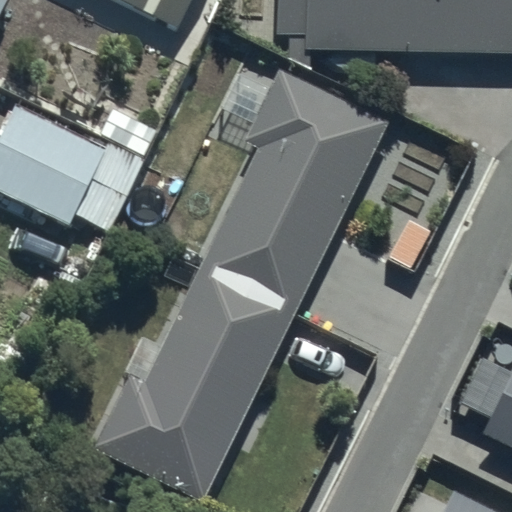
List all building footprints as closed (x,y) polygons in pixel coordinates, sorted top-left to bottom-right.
[(190,0),(108,0),(175,32),(190,0)] [(301,32),(300,47),(511,51),(511,0),(273,0),(273,31),(301,32)] [(380,266),(329,239),(386,118),(272,64),(237,140),(251,146),(211,230),(203,226),(194,245),(210,253),(197,280),(206,284),(198,301),(180,292),(139,377),(126,371),(119,384),(101,376),(75,429),(92,437),(87,448),(201,502),(279,337),(271,334),(297,279),(307,283),(360,309),(380,266)] [(11,102),(0,126),(0,189),(62,222),(68,210),(105,228),(143,155),(139,154),(152,129),(108,106),(95,131),(106,137),(101,149),(11,102)] [(511,362),(511,363),(476,437),(511,454),(511,362)] [(490,511),(444,490),(433,511),(490,511)]
